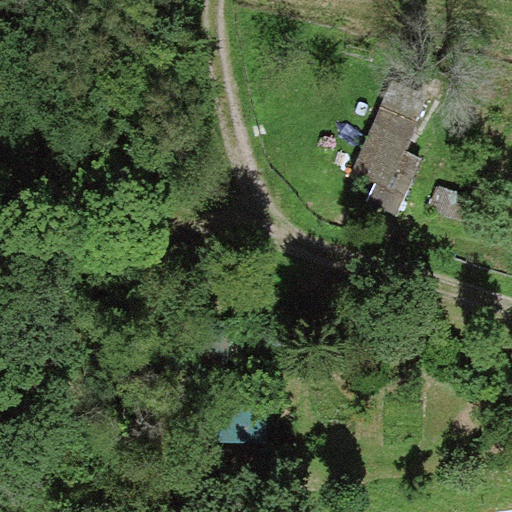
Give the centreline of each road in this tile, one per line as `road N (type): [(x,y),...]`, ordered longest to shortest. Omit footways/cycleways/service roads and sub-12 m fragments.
road 1 (track): [(0,148),(95,188),(511,311)]
road 2 (track): [(223,0),(263,201),(290,248)]
